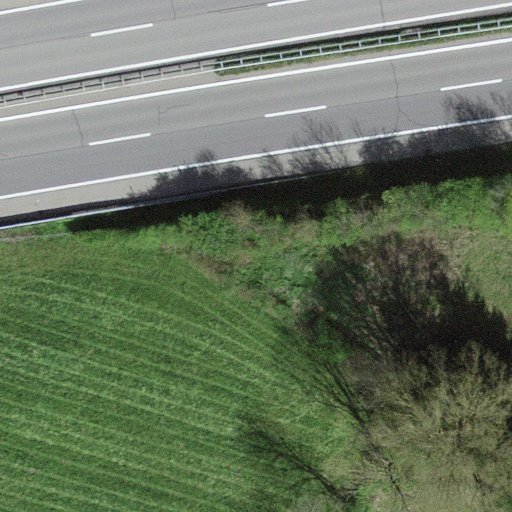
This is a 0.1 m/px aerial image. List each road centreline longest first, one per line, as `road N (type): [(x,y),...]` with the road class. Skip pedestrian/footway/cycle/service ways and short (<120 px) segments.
road 1 (motorway): [(0,160),(511,80)]
road 2 (motorway): [(306,0),(0,52)]
